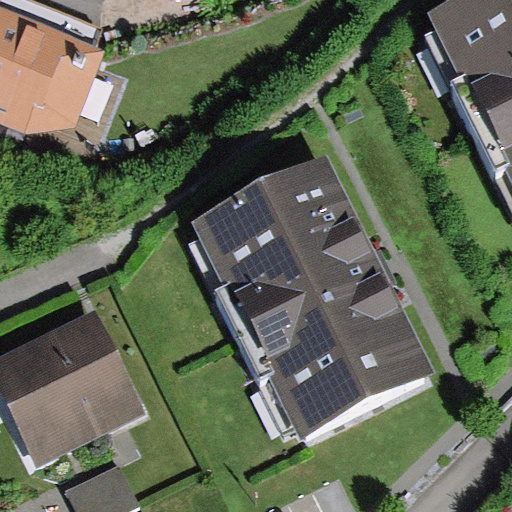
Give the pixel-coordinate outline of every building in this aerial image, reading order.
[(0,12),(0,123),(29,134),(75,127),(82,111),(103,119),(115,88),(94,79),(111,38),(14,0),(10,0),(5,14),(0,12)] [(509,174),(511,179),(511,0),(481,0),(434,23),(461,77),(441,87),(489,183),(509,174)] [(281,373),(310,433),(435,370),(330,160),(205,223),(232,276),(212,286),(261,383),(281,373)] [(0,368),(0,393),(36,466),(146,412),(100,319),(0,368)] [(72,491),(82,511),(122,511),(139,504),(121,467),(72,491)]
